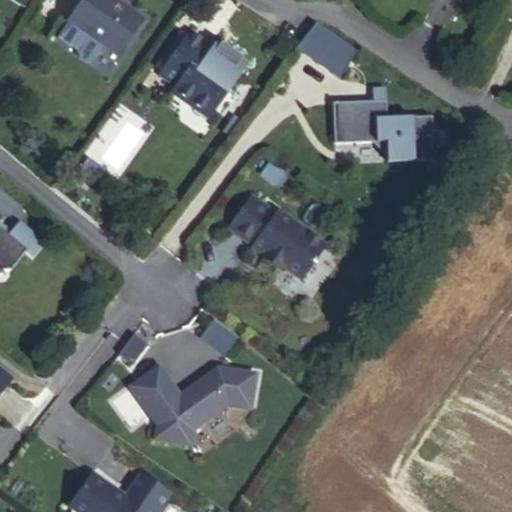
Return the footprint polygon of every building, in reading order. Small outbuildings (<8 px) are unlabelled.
[(139,20),(108,0),(80,0),(54,39),(83,58),(86,65),(102,76),(139,20)] [(316,30),(311,29),(293,54),(335,80),(355,54),(316,30)] [(186,31),(154,75),(171,87),(166,94),(203,121),(243,65),(225,52),(224,54),(211,45),(209,48),(186,31)] [(390,106),(337,107),(337,147),(388,147),(388,167),(436,166),(436,123),(390,123),(390,106)] [(246,202),(223,235),(248,252),(245,255),(274,275),(276,271),(295,285),(320,249),(272,216),(271,219),(246,202)] [(0,277),(3,277),(19,259),(26,265),(39,251),(13,229),(2,242),(0,240),(0,277)] [(206,321),(193,338),(216,356),(229,339),(206,321)] [(131,336),(115,356),(129,367),(145,347),(131,336)] [(151,439),(186,445),(188,430),(222,405),(246,409),(251,374),(214,368),(176,395),(154,367),(126,387),(153,424),(151,439)] [(120,498),(87,476),(65,508),(71,511),(152,511),(165,494),(136,474),(120,498)]
